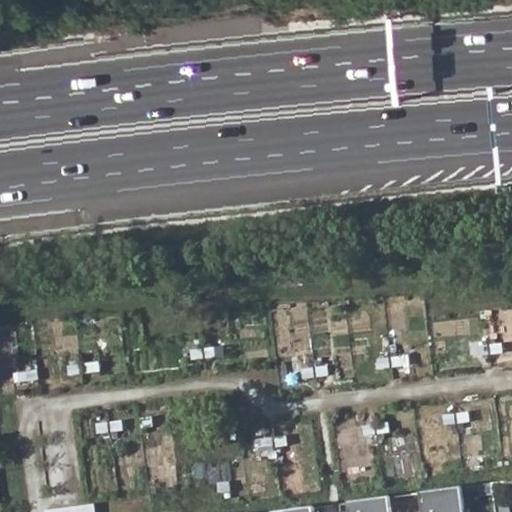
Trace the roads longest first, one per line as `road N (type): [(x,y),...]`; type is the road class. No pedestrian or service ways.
road 1 (motorway): [(511,68),(0,123)]
road 2 (motorway): [(0,167),(511,114)]
